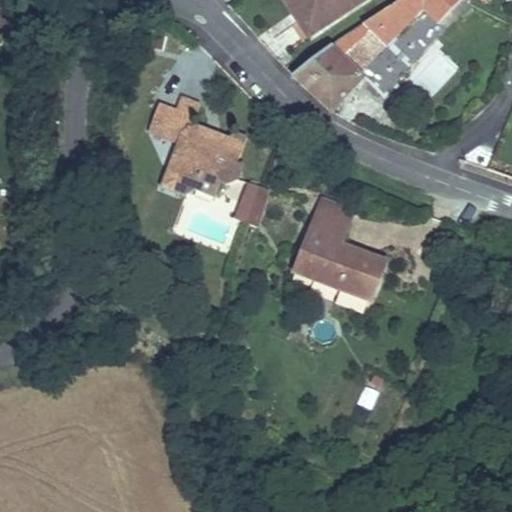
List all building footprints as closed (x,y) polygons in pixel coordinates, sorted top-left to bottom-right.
[(307,16),(296,0),(284,0),(299,22),(307,16)] [(341,40),(293,77),(332,112),(364,79),(357,74),(385,46),(423,7),(438,22),(460,0),(401,0),(362,25),(341,40)] [(299,22),(309,38),(365,0),(296,0),(307,16),(299,22)] [(176,119),(192,125),(200,103),(183,98),(177,111),(178,112),(176,119)] [(176,119),(178,112),(177,111),(160,105),(149,133),(178,144),(171,165),(180,184),(196,190),(215,198),(221,183),(227,186),(238,181),(243,168),(237,165),(248,139),(237,135),(228,138),(219,135),(211,139),(211,141),(204,139),(207,131),(192,125),(176,119)] [(219,135),(207,131),(204,139),(211,141),(211,139),(219,135)] [(183,196),(196,190),(180,184),(171,165),(162,188),(183,196)] [(252,211),(260,187),(250,183),(241,207),(252,211)] [(269,190),(260,187),(252,211),(248,224),(257,227),(269,190)] [(354,213),(323,201),(300,260),(319,267),(314,280),(340,290),(371,302),(384,269),(357,259),(357,258),(358,256),(357,254),(356,253),(354,251),(341,247),(354,213)] [(252,211),(241,207),(236,220),(248,224),(252,211)] [(357,259),(384,269),(386,264),(354,251),(356,253),(357,254),(358,256),(357,258),(357,259)] [(319,267),(300,260),(295,273),(314,280),(319,267)]
